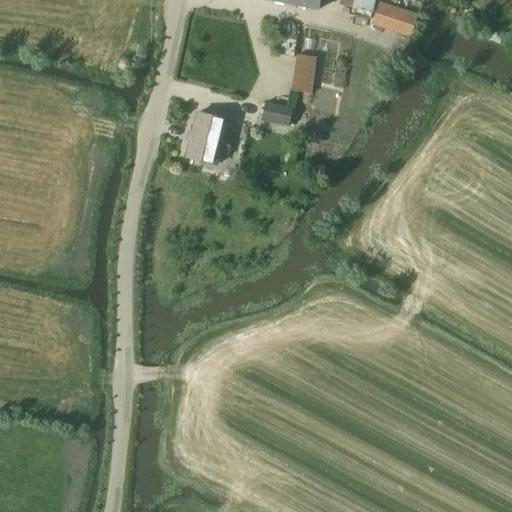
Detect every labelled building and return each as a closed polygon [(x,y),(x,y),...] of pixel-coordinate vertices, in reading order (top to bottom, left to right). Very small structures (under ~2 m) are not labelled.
[(267,0),(319,10),(321,0),(267,0)] [(373,13),(376,0),(342,0),(341,7),(373,13)] [(373,26),(411,38),(419,14),(380,2),(373,26)] [(312,95),(317,58),(297,55),(291,92),(312,95)] [(263,122),(290,127),(294,109),(267,103),(263,122)] [(232,146),(223,143),(228,120),(197,113),(186,158),(217,165),(220,155),(228,157),(232,146)]
